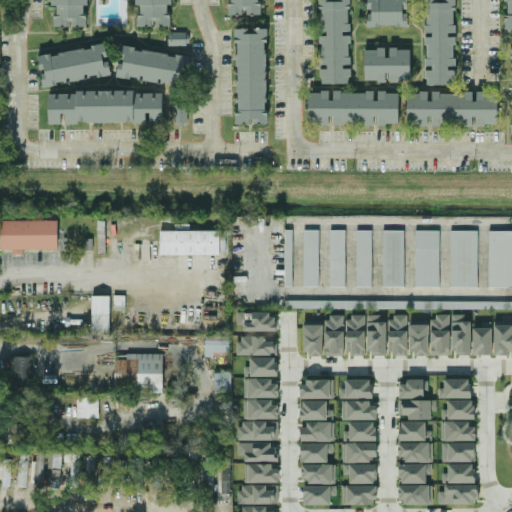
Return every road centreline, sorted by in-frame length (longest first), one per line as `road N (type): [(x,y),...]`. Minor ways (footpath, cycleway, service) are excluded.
road 1 (residential): [(286,365),(511,368)]
road 2 (residential): [(288,511),(285,318)]
road 3 (residential): [(388,367),(386,511)]
road 4 (residential): [(489,368),(486,482),(500,499)]
